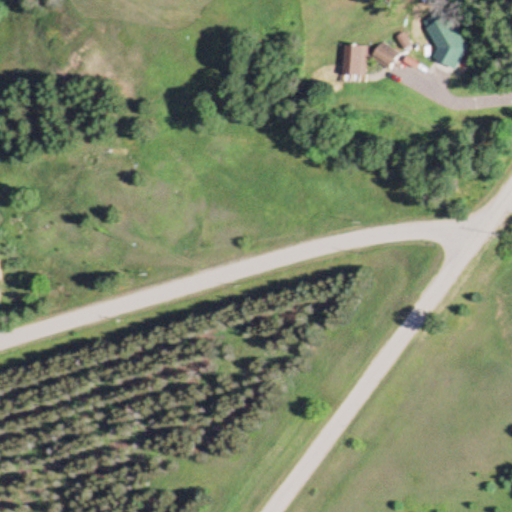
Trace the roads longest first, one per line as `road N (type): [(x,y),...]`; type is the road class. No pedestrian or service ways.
road 1 (residential): [(0,340),(352,242),(415,231),(474,237)]
road 2 (residential): [(272,511),(511,193)]
